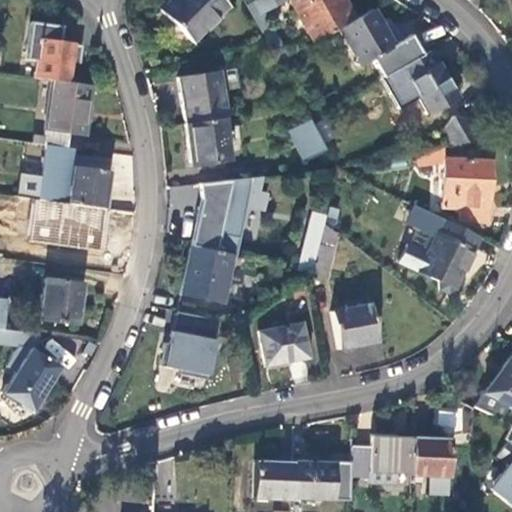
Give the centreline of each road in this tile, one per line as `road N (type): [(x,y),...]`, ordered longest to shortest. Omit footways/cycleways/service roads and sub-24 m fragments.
road 1 (residential): [(511,271),(466,338),(407,382),(123,450),(57,476)]
road 2 (residential): [(52,464),(129,307),(146,223),(141,130),(99,0)]
